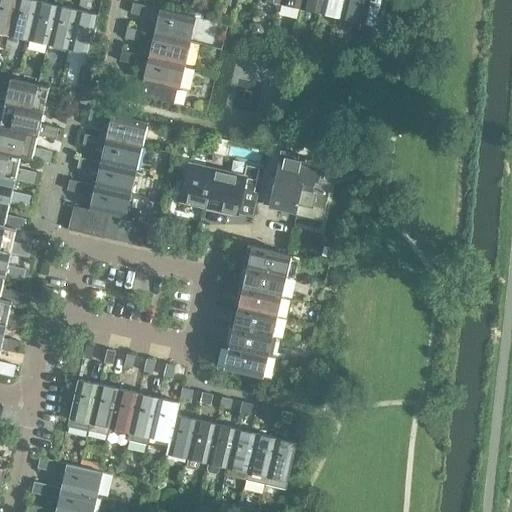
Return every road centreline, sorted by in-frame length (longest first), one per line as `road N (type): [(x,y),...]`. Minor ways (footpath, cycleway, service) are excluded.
road 1 (residential): [(208,278),(194,345),(69,316)]
road 2 (residential): [(69,316),(85,248),(208,278)]
